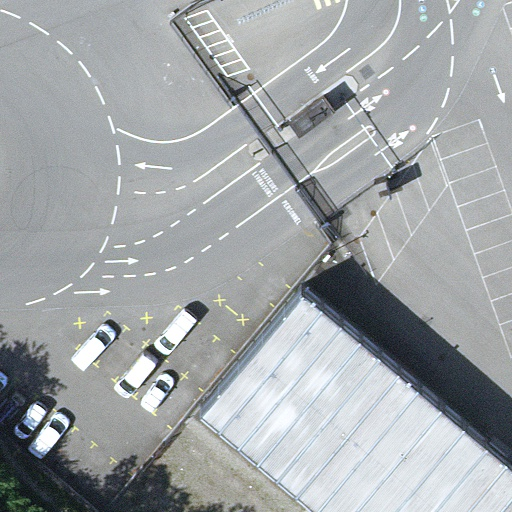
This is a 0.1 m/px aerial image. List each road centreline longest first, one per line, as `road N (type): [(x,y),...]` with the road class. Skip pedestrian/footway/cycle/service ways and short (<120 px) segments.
road 1 (unclassified): [(0,44),(54,75),(75,139),(73,186),(33,261),(0,270)]
road 2 (unknown): [(364,98),(421,108),(464,137),(511,188)]
